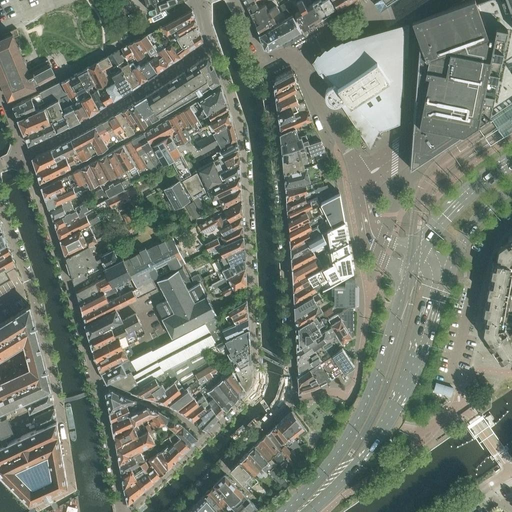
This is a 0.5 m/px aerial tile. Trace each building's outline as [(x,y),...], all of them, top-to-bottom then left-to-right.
[(145,0),(146,3),(145,3),(146,4),(149,3),(151,7),(150,7),(149,8),(149,9),(149,10),(149,11),(150,11),(150,12),(151,12),(152,12),(157,10),(161,9),(161,8),(165,6),(169,5),(169,3),(177,0),(145,0)] [(259,7),(255,0),(254,0),(250,0),(246,3),(255,22),(258,31),(276,21),(272,15),(280,11),(276,5),(269,10),(265,4),(259,7)] [(288,0),(280,5),(286,15),(294,10),(288,0)] [(302,0),(299,0),(296,2),(301,10),(295,13),(303,29),(321,18),(312,3),(306,7),(302,0)] [(321,0),(317,0),(312,3),(321,18),(330,13),(328,11),(336,6),(332,0),(322,0),(321,0)] [(332,0),(336,6),(338,8),(347,2),(346,0),(332,0)] [(374,0),(376,5),(379,9),(392,0),(374,0)] [(511,0),(464,0),(453,4),(455,9),(445,12),(440,14),(441,17),(431,20),(416,25),(428,64),(425,81),(428,82),(425,104),(419,129),(414,126),(413,134),(413,140),(412,150),(411,159),(410,167),(481,119),(511,99),(511,0)] [(192,10),(161,26),(167,34),(170,32),(174,38),(171,40),(172,42),(178,37),(174,32),(195,17),(192,10)] [(280,29),(279,29),(280,31),(280,32),(276,34),(281,42),(288,38),(289,37),(290,37),(300,31),(301,31),(292,15),(277,24),(280,29)] [(197,24),(195,18),(195,17),(174,32),(178,37),(188,31),(188,32),(198,25),(197,24)] [(277,24),(260,35),(264,47),(264,48),(269,49),(280,42),(281,42),(276,34),(280,32),(280,31),(279,29),(280,29),(277,24)] [(313,60),(312,61),(322,77),(329,87),(326,90),(325,93),(325,97),(326,101),(329,103),(333,105),(337,105),(340,103),(348,115),(346,117),(361,135),(370,148),(379,130),(400,122),(401,95),(404,95),(404,59),(408,57),(409,24),(405,26),(405,25),(371,33),(352,37),(351,37),(343,40),(342,39),(335,43),(333,42),(327,47),(325,47),(319,53),(317,52),(313,60)] [(193,39),(192,37),(200,31),(198,25),(188,32),(188,31),(178,37),(172,42),(175,47),(182,43),(183,46),(185,45),(193,39)] [(170,39),(167,35),(167,34),(161,26),(158,28),(150,32),(146,35),(155,50),(164,44),(163,44),(170,39)] [(0,73),(4,84),(3,84),(9,97),(10,97),(10,96),(14,95),(33,87),(35,86),(39,84),(56,75),(50,64),(48,59),(28,70),(14,37),(19,35),(17,30),(17,28),(10,31),(12,34),(7,36),(6,36),(6,37),(0,39),(0,73)] [(192,37),(193,39),(185,45),(189,50),(190,49),(195,46),(197,45),(203,40),(203,39),(200,31),(192,37)] [(145,54),(145,53),(148,51),(151,55),(157,51),(158,54),(166,65),(174,60),(164,44),(155,50),(146,35),(135,41),(145,55),(145,54)] [(170,39),(163,44),(164,44),(174,60),(181,56),(175,47),(172,42),(171,40),(170,39)] [(135,41),(128,44),(126,46),(137,61),(138,62),(139,62),(137,60),(145,55),(135,41)] [(182,43),(175,47),(181,56),(185,53),(189,50),(185,45),(183,46),(182,43)] [(126,46),(121,48),(121,49),(130,65),(137,61),(126,46)] [(121,49),(119,50),(125,60),(119,64),(133,87),(140,82),(130,65),(121,49)] [(111,54),(108,56),(114,67),(119,64),(125,60),(119,50),(118,50),(111,54)] [(186,74),(184,71),(147,96),(160,117),(199,94),(219,81),(208,54),(190,66),(192,70),(186,74)] [(158,54),(149,60),(157,72),(164,67),(166,65),(158,54)] [(108,56),(99,61),(107,77),(112,74),(110,70),(114,67),(108,56)] [(139,62),(138,62),(148,77),(157,72),(149,60),(147,57),(139,62)] [(98,61),(87,68),(95,82),(97,88),(98,88),(109,81),(107,77),(99,61),(98,61)] [(148,77),(138,62),(137,61),(130,65),(140,82),(148,77)] [(114,67),(110,70),(112,74),(116,81),(123,93),(133,87),(119,64),(114,67)] [(275,75),(274,83),(283,78),(285,77),(290,75),(293,73),(294,73),(291,67),(275,75)] [(87,68),(78,73),(85,87),(85,88),(88,86),(95,82),(87,68)] [(78,73),(69,77),(76,91),(78,91),(85,87),(78,73)] [(274,83),(275,90),(297,81),(294,74),(293,73),(290,75),(285,77),(283,78),(274,83)] [(69,77),(61,81),(72,104),(76,102),(72,93),(76,92),(76,91),(69,77)] [(61,81),(59,82),(65,96),(46,105),(18,118),(24,132),(56,119),(65,115),(62,109),(72,104),(61,81)] [(106,86),(107,88),(113,100),(123,93),(116,81),(109,84),(106,86)] [(297,81),(275,90),(275,92),(275,94),(276,98),(300,88),(297,81)] [(40,92),(46,105),(65,96),(59,82),(40,92)] [(106,104),(100,92),(98,88),(97,88),(95,82),(88,86),(99,108),(106,104)] [(85,87),(78,91),(82,98),(90,114),(99,108),(88,86),(85,88),(85,87)] [(221,86),(198,100),(199,101),(204,109),(200,111),(202,113),(204,116),(204,117),(208,115),(227,103),(224,95),(221,86)] [(107,88),(100,92),(106,104),(113,100),(107,88)] [(300,88),(276,98),(276,100),(278,110),(304,99),(301,92),(300,89),(300,88)] [(40,92),(13,106),(18,118),(46,105),(40,92)] [(160,117),(147,96),(146,96),(135,103),(148,124),(160,117)] [(76,102),(72,104),(79,120),(90,114),(82,98),(76,102)] [(304,99),(278,110),(278,112),(280,122),(309,111),(304,99)] [(135,103),(128,107),(141,128),(148,124),(135,103)] [(204,117),(207,123),(229,110),(227,103),(208,115),(204,117)] [(72,104),(62,109),(65,115),(69,124),(79,120),(72,104)] [(190,106),(183,110),(195,131),(197,129),(203,126),(202,125),(199,120),(197,117),(194,112),(190,106)] [(128,107),(121,112),(134,132),(141,128),(128,107)] [(176,114),(169,119),(176,130),(183,126),(189,135),(190,135),(195,132),(183,110),(176,114)] [(203,126),(197,129),(197,130),(199,133),(202,138),(232,122),(229,111),(229,110),(207,123),(202,125),(203,126)] [(309,111),(280,122),(281,132),(295,126),(312,119),(312,120),(312,119),(309,111)] [(121,112),(115,115),(128,136),(134,132),(121,112)] [(65,115),(56,119),(61,129),(69,124),(65,115)] [(115,115),(109,119),(122,139),(128,136),(115,115)] [(56,119),(24,132),(29,144),(45,137),(61,129),(56,119)] [(102,122),(111,136),(115,143),(122,139),(109,119),(102,122)] [(169,119),(166,121),(175,137),(172,139),(180,152),(195,143),(190,135),(189,135),(183,126),(176,130),(169,119)] [(167,137),(178,156),(171,160),(171,161),(176,170),(181,179),(191,173),(180,152),(172,139),(175,137),(166,121),(160,124),(167,137)] [(102,122),(96,126),(104,140),(111,136),(102,122)] [(220,149),(236,139),(232,122),(202,138),(195,143),(201,154),(219,144),(221,147),(220,148),(220,149)] [(160,124),(150,129),(158,142),(161,140),(163,145),(165,149),(157,154),(163,164),(163,165),(171,161),(171,160),(178,156),(167,137),(160,124)] [(96,126),(71,140),(76,150),(82,161),(98,153),(108,147),(104,140),(96,126)] [(295,126),(281,132),(282,141),(299,136),(299,137),(295,126)] [(150,129),(144,133),(157,154),(165,149),(163,145),(161,140),(158,142),(150,129)] [(144,133),(138,136),(157,168),(163,164),(157,154),(144,133)] [(138,136),(133,139),(151,172),(157,168),(138,136)] [(299,136),(282,141),(283,152),(298,147),(303,145),(306,144),(309,144),(308,139),(303,141),(301,136),(299,137),(299,136)] [(124,144),(122,146),(126,153),(136,169),(137,169),(141,177),(151,172),(133,139),(125,144),(124,145),(124,144)] [(212,155),(198,162),(201,167),(213,161),(238,147),(236,139),(220,149),(221,150),(212,155)] [(71,140),(60,145),(63,152),(65,151),(66,153),(68,152),(69,154),(76,150),(71,140)] [(309,144),(306,144),(310,155),(314,154),(316,163),(329,159),(325,150),(321,140),(309,144)] [(298,147),(283,152),(285,173),(303,167),(306,166),(316,163),(314,154),(310,155),(306,144),(303,145),(298,147)] [(82,161),(76,150),(69,154),(68,152),(66,153),(65,151),(63,152),(60,145),(59,145),(51,149),(33,157),(37,170),(66,156),(71,167),(82,161)] [(130,173),(136,169),(126,153),(122,146),(114,150),(112,151),(132,186),(134,185),(133,181),(134,181),(132,176),(131,176),(130,173)] [(238,147),(213,161),(217,169),(224,165),(225,166),(231,163),(230,161),(239,156),(238,147)] [(112,151),(105,155),(115,175),(123,190),(132,186),(112,151)] [(105,155),(96,160),(106,179),(115,175),(105,155)] [(66,156),(37,170),(41,182),(71,167),(66,156)] [(239,156),(230,161),(231,163),(225,166),(224,165),(217,169),(218,172),(220,171),(221,173),(222,172),(239,163),(239,156)] [(89,164),(88,164),(98,184),(100,183),(106,179),(96,160),(89,164)] [(201,167),(198,169),(207,190),(214,186),(219,197),(241,187),(240,174),(227,181),(222,172),(221,173),(220,171),(218,172),(217,169),(213,161),(201,167)] [(239,163),(222,172),(227,181),(240,174),(239,163)] [(303,167),(285,173),(286,187),(303,184),(304,184),(304,183),(310,180),(317,179),(320,178),(316,163),(306,166),(303,167)] [(88,164),(79,169),(84,179),(89,189),(91,187),(98,184),(88,164)] [(68,174),(42,186),(46,198),(84,179),(79,169),(68,174)] [(175,182),(164,188),(170,199),(166,201),(171,209),(174,208),(175,208),(190,199),(179,180),(181,179),(176,170),(170,174),(171,175),(170,177),(172,180),(174,180),(175,182)] [(197,172),(182,181),(193,199),(198,196),(206,192),(197,172)] [(106,179),(100,183),(107,198),(123,190),(115,175),(106,179)] [(84,179),(46,198),(50,207),(69,197),(85,189),(89,199),(90,198),(91,197),(95,195),(91,187),(89,189),(84,179)] [(300,186),(286,189),(287,201),(309,191),(314,189),(312,184),(312,183),(305,185),(300,186)] [(135,185),(107,199),(112,208),(139,194),(135,185)] [(324,186),(314,189),(317,197),(320,203),(321,202),(322,202),(332,197),(327,185),(324,186)] [(214,186),(207,190),(212,200),(218,197),(221,203),(213,208),(214,211),(223,207),(241,197),(241,187),(219,197),(214,186)] [(309,191),(287,201),(287,210),(317,197),(314,189),(309,191)] [(321,203),(318,205),(325,220),(329,227),(329,228),(344,220),(342,208),(341,204),(339,193),(321,202),(322,203),(321,203)] [(69,197),(50,207),(54,218),(74,207),(69,197)] [(317,197),(287,210),(288,218),(309,208),(317,205),(317,204),(320,203),(317,197)] [(193,218),(201,214),(194,201),(186,206),(193,218)] [(74,207),(54,218),(57,229),(86,214),(84,211),(89,209),(85,202),(74,207)] [(219,214),(218,214),(219,217),(220,216),(225,227),(242,218),(242,214),(241,202),(224,211),(227,216),(222,219),(219,214)] [(309,208),(288,218),(289,230),(314,217),(309,208)] [(129,211),(123,215),(127,223),(136,218),(133,212),(130,214),(129,211)] [(86,214),(57,229),(61,239),(90,225),(100,220),(98,215),(89,220),(86,214)] [(199,225),(197,226),(205,243),(217,237),(217,238),(224,235),(243,224),(242,218),(225,227),(220,216),(219,217),(218,214),(214,216),(218,224),(211,228),(203,233),(199,225)] [(149,223),(145,216),(127,226),(131,233),(149,223)] [(214,216),(207,220),(211,228),(218,224),(214,216)] [(314,217),(289,230),(290,239),(312,227),(310,224),(317,220),(315,216),(314,217)] [(199,224),(199,225),(203,233),(211,228),(207,220),(206,220),(199,224)] [(312,227),(290,239),(291,248),(307,239),(308,239),(322,231),(327,229),(329,227),(325,220),(312,227)] [(314,271),(308,274),(311,281),(312,283),(319,280),(325,277),(327,281),(335,277),(336,279),(353,269),(345,220),(344,220),(329,228),(329,227),(327,229),(328,232),(334,267),(331,262),(328,263),(323,266),(314,271)] [(224,235),(217,238),(220,246),(243,235),(243,224),(224,235)] [(90,225),(61,239),(66,255),(94,242),(98,240),(90,225)] [(308,239),(307,239),(311,247),(312,247),(313,249),(327,241),(322,231),(308,239)] [(77,291),(80,302),(127,277),(133,288),(153,279),(183,264),(186,262),(173,235),(140,252),(129,258),(124,261),(122,258),(109,266),(108,265),(104,267),(108,275),(77,291)] [(217,237),(205,243),(209,250),(211,249),(211,250),(213,249),(214,252),(220,249),(223,255),(226,254),(227,255),(244,246),(243,235),(220,246),(217,238),(217,237)] [(511,235),(508,238),(509,241),(498,248),(511,257),(511,235)] [(307,239),(291,248),(291,257),(291,258),(311,247),(307,239)] [(108,265),(103,254),(102,253),(97,256),(98,258),(97,258),(93,251),(92,248),(96,247),(94,242),(66,255),(68,262),(72,275),(98,261),(101,267),(101,268),(104,267),(108,265)] [(7,243),(0,247),(0,258),(11,252),(9,246),(7,243)] [(129,258),(122,244),(114,248),(103,254),(108,265),(109,266),(122,258),(124,261),(129,258)] [(227,255),(217,259),(222,269),(245,257),(244,246),(227,255)] [(311,247),(291,258),(292,269),(317,256),(316,255),(313,249),(312,247),(311,247)] [(511,257),(498,248),(496,262),(493,261),(491,270),(490,279),(488,290),(486,301),(484,310),(482,319),(485,319),(483,332),(505,328),(506,322),(505,322),(503,321),(504,313),(506,304),(508,294),(510,283),(511,274),(511,270),(511,257)] [(0,271),(14,263),(15,262),(15,261),(12,255),(11,252),(0,258),(0,271)] [(292,269),(293,281),(300,278),(308,274),(314,271),(323,266),(317,255),(316,255),(317,256),(292,269)] [(222,269),(217,271),(221,279),(227,276),(245,267),(245,257),(222,269)] [(98,261),(72,275),(74,282),(75,282),(87,275),(87,274),(101,267),(98,261)] [(0,271),(0,285),(10,280),(6,272),(17,267),(14,263),(0,271)] [(162,317),(162,318),(172,337),(217,314),(214,309),(207,294),(206,295),(200,283),(193,286),(183,266),(156,280),(157,281),(158,280),(167,299),(156,305),(162,317)] [(221,279),(213,283),(215,288),(229,281),(231,284),(222,289),(225,294),(234,289),(235,290),(246,284),(245,267),(227,276),(221,279)] [(198,273),(191,277),(194,283),(201,280),(198,273)] [(300,278),(293,281),(294,291),(311,281),(308,274),(300,278)] [(127,277),(80,302),(83,313),(133,288),(127,277)] [(345,286),(334,286),(334,303),(353,303),(355,303),(355,279),(345,278),(345,286)] [(139,299),(158,290),(153,279),(133,288),(83,313),(86,326),(120,309),(139,299)] [(311,281),(294,291),(294,303),(295,303),(310,294),(316,291),(312,283),(311,281)] [(295,306),(295,317),(311,307),(313,306),(323,301),(321,297),(315,300),(313,296),(295,306)] [(229,310),(231,314),(226,317),(227,320),(247,309),(247,300),(246,300),(229,310)] [(30,305),(28,306),(28,307),(26,308),(0,324),(0,440),(1,440),(3,445),(8,442),(6,438),(14,433),(10,424),(6,416),(0,419),(0,411),(27,399),(51,388),(52,388),(51,385),(47,370),(31,308),(31,307),(30,305)] [(338,314),(328,320),(331,325),(330,325),(331,326),(334,330),(332,330),(334,335),(336,334),(342,344),(343,344),(345,342),(352,337),(353,336),(353,305),(338,314)] [(311,307),(295,317),(296,328),(313,318),(314,318),(316,316),(319,315),(319,314),(315,308),(314,308),(313,306),(311,307)] [(331,307),(323,312),(326,317),(333,312),(331,307)] [(120,309),(86,326),(88,332),(89,336),(90,336),(93,348),(134,328),(142,324),(136,313),(124,318),(120,309)] [(247,309),(227,320),(230,325),(248,317),(247,309)] [(217,314),(204,321),(217,345),(221,342),(249,328),(248,317),(230,325),(223,328),(218,317),(217,314)] [(313,318),(296,328),(296,333),(297,348),(322,332),(319,327),(324,323),(328,321),(327,319),(323,318),(316,322),(313,318),(314,318),(313,318)] [(134,355),(101,373),(107,383),(110,382),(132,391),(172,369),(204,352),(205,351),(211,348),(217,345),(204,321),(172,337),(152,349),(151,347),(134,355)] [(322,332),(297,348),(298,358),(298,361),(308,354),(315,350),(322,359),(335,351),(334,350),(342,344),(336,334),(334,335),(332,330),(334,330),(331,326),(322,332)] [(134,328),(93,348),(97,360),(129,344),(138,339),(134,328)] [(217,345),(211,348),(212,348),(219,361),(223,358),(229,354),(228,352),(250,341),(249,332),(249,329),(249,328),(221,342),(217,345)] [(505,328),(483,332),(491,344),(488,345),(495,355),(501,364),(511,356),(511,343),(505,334),(508,332),(505,328)] [(229,354),(223,358),(224,359),(228,356),(231,362),(250,350),(250,347),(250,341),(228,352),(229,354)] [(129,344),(97,360),(101,373),(134,355),(129,344)] [(339,350),(332,355),(345,373),(346,372),(351,368),(354,366),(352,363),(343,348),(342,348),(339,350)] [(231,362),(226,364),(228,367),(231,365),(232,366),(234,365),(235,367),(236,366),(239,369),(251,361),(250,350),(231,362)] [(315,350),(308,354),(311,359),(309,360),(313,365),(322,359),(315,350)] [(164,391),(155,398),(164,402),(166,402),(166,403),(178,409),(200,392),(199,391),(205,386),(208,390),(212,394),(225,410),(231,404),(236,399),(238,397),(221,374),(221,375),(218,371),(213,364),(205,351),(204,352),(172,369),(176,375),(179,378),(163,389),(164,391)] [(298,361),(298,367),(309,360),(311,359),(308,354),(298,361)] [(332,355),(320,363),(328,376),(331,379),(340,373),(341,375),(345,373),(332,355)] [(309,360),(298,367),(298,373),(299,373),(312,365),(313,365),(309,360)] [(236,368),(232,370),(237,376),(240,381),(245,377),(244,376),(251,371),(251,361),(239,369),(236,366),(235,367),(236,368)] [(299,377),(298,377),(299,386),(310,381),(310,379),(315,377),(318,382),(321,380),(328,376),(320,363),(314,367),(309,369),(299,377)] [(172,369),(132,391),(144,396),(176,375),(172,369)] [(224,372),(221,374),(238,397),(239,396),(246,390),(246,389),(247,388),(240,381),(237,376),(232,370),(226,375),(224,372)] [(244,376),(245,377),(240,381),(247,388),(250,382),(251,382),(252,379),(251,379),(251,371),(244,376)] [(176,375),(144,396),(155,398),(164,391),(163,389),(179,378),(176,375)] [(299,386),(299,393),(314,388),(320,385),(321,385),(331,379),(328,376),(321,380),(318,382),(315,377),(310,379),(310,381),(299,386)] [(436,383),(434,391),(451,396),(453,388),(436,383)] [(205,386),(199,391),(200,392),(178,409),(186,414),(206,400),(202,394),(208,390),(205,386)] [(51,388),(27,399),(30,412),(54,402),(53,400),(53,396),(52,388),(51,388)] [(112,389),(106,393),(110,411),(112,421),(125,415),(131,417),(135,425),(138,423),(151,415),(152,417),(161,412),(147,404),(134,399),(124,395),(113,390),(112,389)] [(212,394),(206,400),(211,407),(219,416),(225,410),(212,394)] [(206,400),(186,414),(193,420),(200,414),(200,415),(205,411),(211,407),(206,400)] [(39,415),(34,417),(37,429),(56,420),(55,407),(39,415)] [(211,407),(205,411),(214,422),(219,416),(211,407)] [(278,423),(291,438),(305,427),(292,411),(292,410),(278,423)] [(203,417),(198,423),(206,430),(214,422),(205,411),(200,415),(203,417)] [(152,417),(149,419),(154,429),(165,423),(169,420),(171,419),(172,419),(161,412),(152,417)] [(494,419),(490,414),(487,417),(485,418),(484,418),(468,430),(474,439),(478,436),(479,436),(480,435),(486,431),(490,428),(493,426),(495,425),(491,421),(494,419)] [(125,415),(112,421),(115,434),(135,425),(131,417),(125,415)] [(169,420),(165,423),(175,432),(176,432),(183,425),(181,423),(178,422),(174,420),(172,419),(171,419),(169,420)] [(37,429),(8,442),(3,445),(0,445),(0,473),(1,476),(29,504),(30,503),(40,499),(68,486),(56,420),(37,429)] [(135,425),(115,434),(117,447),(139,435),(135,429),(140,427),(138,423),(135,425)] [(282,443),(287,446),(292,450),(298,447),(293,441),(292,440),(291,438),(278,423),(271,430),(282,443)] [(183,425),(176,432),(190,446),(197,439),(183,425)] [(139,435),(117,447),(120,464),(132,458),(134,455),(141,452),(156,445),(148,430),(139,435)] [(271,430),(267,433),(268,434),(286,457),(293,452),(292,450),(287,446),(282,443),(271,430)] [(175,432),(169,437),(183,453),(190,446),(176,432),(175,432)] [(169,448),(168,448),(177,459),(183,453),(169,437),(167,434),(161,437),(163,441),(166,440),(171,446),(169,448)] [(273,456),(279,463),(284,458),(266,435),(259,441),(273,456)] [(259,441),(254,446),(273,468),(275,466),(276,465),(270,459),(273,456),(259,441)] [(168,448),(169,448),(167,445),(162,450),(171,464),(177,459),(168,448)] [(503,445),(490,454),(493,458),(506,449),(503,445)] [(291,484),(275,466),(273,468),(254,446),(249,451),(262,466),(284,490),(291,484)] [(157,453),(154,455),(167,468),(171,464),(162,450),(157,453)] [(239,460),(253,474),(262,466),(249,451),(239,460)] [(132,458),(120,464),(122,473),(133,466),(139,463),(147,458),(141,452),(134,455),(132,458)] [(293,452),(286,457),(291,463),(298,458),(293,452)] [(139,463),(143,468),(147,472),(153,467),(160,475),(167,468),(154,455),(148,459),(147,458),(139,463)] [(298,458),(291,463),(295,469),(302,464),(298,458)] [(239,460),(231,469),(249,489),(258,480),(253,474),(239,460)] [(133,466),(122,473),(124,488),(140,478),(141,477),(138,470),(136,471),(133,466)] [(153,467),(147,472),(154,480),(160,475),(153,467)] [(138,470),(141,477),(140,478),(147,486),(154,480),(147,472),(143,468),(138,470)] [(225,474),(224,475),(221,478),(220,479),(221,479),(219,480),(218,480),(219,481),(214,485),(227,500),(226,500),(236,511),(256,511),(259,509),(244,494),(225,474)] [(134,498),(147,486),(140,478),(124,488),(127,500),(128,503),(131,501),(130,501),(134,498)] [(214,485),(204,494),(218,508),(226,500),(227,500),(214,485)] [(204,494),(198,501),(208,511),(216,511),(219,510),(218,508),(204,494)] [(208,511),(198,501),(195,503),(193,506),(191,507),(195,511),(208,511)]
